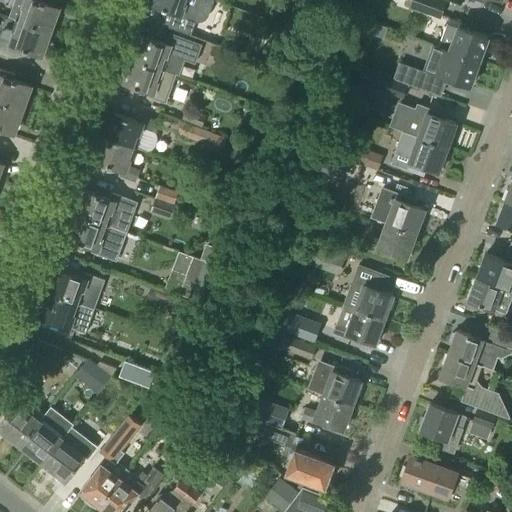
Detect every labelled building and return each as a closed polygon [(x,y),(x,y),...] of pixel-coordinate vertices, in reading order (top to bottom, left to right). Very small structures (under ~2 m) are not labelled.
[(13,0),(8,17),(17,20),(49,32),(58,7),(40,0),(13,0)] [(150,0),(149,3),(161,7),(162,7),(157,22),(189,33),(195,18),(198,19),(199,20),(200,20),(202,19),(203,19),(204,18),(205,17),(206,16),(206,15),(211,0),(150,0)] [(406,0),(405,5),(440,18),(446,0),(406,0)] [(438,46),(448,49),(479,60),(483,48),(486,49),(489,40),(486,39),(488,36),(464,27),(465,23),(448,17),(445,28),(438,46)] [(49,32),(17,20),(13,31),(6,28),(2,30),(1,35),(0,35),(0,46),(11,51),(14,45),(41,55),(49,32)] [(138,32),(130,57),(160,67),(175,73),(179,74),(184,58),(194,61),(200,44),(169,33),(166,42),(138,32)] [(213,45),(208,60),(236,70),(241,55),(213,45)] [(448,49),(438,46),(436,45),(429,63),(431,63),(428,72),(398,61),(392,77),(439,94),(446,76),(470,84),(471,81),(474,82),(477,73),(474,72),(479,60),(448,49)] [(130,57),(121,81),(150,91),(148,96),(165,102),(175,73),(160,67),(130,57)] [(0,101),(22,109),(30,84),(13,79),(15,73),(5,70),(0,67),(0,101)] [(382,89),(403,97),(407,84),(386,77),(382,89)] [(0,127),(13,133),(22,109),(0,101),(0,127)] [(455,125),(456,122),(432,113),(433,109),(417,103),(415,107),(410,105),(401,130),(447,146),(451,134),(454,135),(457,126),(455,125)] [(206,114),(186,107),(182,119),(201,127),(206,114)] [(255,125),(260,123),(263,117),(260,112),(255,109),(250,112),(247,117),(249,123),(255,125)] [(102,135),(132,145),(145,150),(151,149),(154,146),(157,138),(156,134),(154,131),(153,130),(156,120),(140,114),(138,120),(111,110),(102,135)] [(212,131),(181,120),(177,132),(208,144),(212,131)] [(443,157),(447,146),(401,130),(390,161),(405,167),(406,165),(421,170),(423,165),(438,170),(439,167),(442,167),(445,158),(443,157)] [(212,131),(208,144),(206,148),(217,152),(223,135),(212,131)] [(132,145),(102,135),(93,159),(120,168),(119,173),(135,179),(139,170),(125,165),(132,145)] [(381,155),(360,147),(328,135),(323,149),(376,169),(381,155)] [(159,184),(155,197),(174,203),(178,191),(159,184)] [(385,221),(415,232),(420,220),(422,221),(426,212),(423,211),(424,208),(408,201),(410,196),(381,186),(370,216),(385,221)] [(83,188),(74,213),(105,223),(125,231),(136,201),(128,198),(112,192),(110,198),(83,188)] [(171,217),(175,205),(154,198),(150,210),(171,217)] [(511,202),(504,200),(496,222),(511,228),(511,238),(510,244),(511,244),(511,202)] [(125,231),(105,223),(74,213),(66,236),(95,247),(94,252),(116,260),(126,231),(125,231)] [(415,232),(385,221),(379,238),(368,234),(364,245),(381,252),(383,247),(407,256),(408,253),(410,254),(414,245),(411,243),(415,232)] [(509,243),(503,259),(504,259),(511,262),(511,244),(510,244),(509,243)] [(208,246),(204,257),(226,264),(229,253),(208,246)] [(329,249),(323,267),(338,273),(345,255),(329,249)] [(485,252),(476,275),(511,288),(511,278),(506,276),(511,263),(511,262),(504,259),(503,259),(485,252)] [(213,307),(229,270),(194,256),(179,293),(213,307)] [(353,275),(343,303),(384,318),(388,306),(391,306),(394,298),(392,296),(393,293),(384,290),(390,273),(357,262),(353,275)] [(55,266),(46,290),(77,301),(94,307),(104,278),(84,271),(82,276),(55,266)] [(511,288),(476,275),(468,299),(507,313),(511,298),(511,288)] [(145,300),(183,314),(188,298),(151,285),(145,300)] [(77,301),(46,290),(46,292),(42,291),(38,302),(42,303),(38,314),(85,331),(94,307),(77,301)] [(380,329),(384,318),(343,303),(332,331),(350,337),(351,333),(375,342),(376,339),(379,339),(382,331),(380,329)] [(294,335),(299,321),(281,314),(276,328),(294,335)] [(299,321),(294,335),(313,342),(318,328),(299,321)] [(491,368),(500,345),(511,349),(511,332),(485,323),(480,337),(457,328),(456,330),(452,331),(449,338),(452,342),(448,352),(482,364),(491,368)] [(311,343),(292,336),(288,348),(307,355),(311,343)] [(63,347),(40,339),(35,352),(58,361),(63,347)] [(166,376),(188,383),(193,370),(198,354),(201,346),(187,341),(178,368),(170,365),(166,376)] [(464,388),(460,399),(510,417),(510,415),(499,391),(481,385),(476,378),(482,364),(448,352),(439,375),(454,381),(453,384),(464,388)] [(198,354),(193,370),(214,380),(221,364),(198,354)] [(74,374),(98,393),(111,375),(88,357),(74,374)] [(306,387),(322,393),(352,404),(356,393),(359,393),(362,385),(360,383),(361,379),(347,374),(350,368),(338,363),(337,366),(317,358),(306,387)] [(158,373),(151,382),(154,384),(158,384),(161,384),(164,382),(167,380),(158,373)] [(0,427),(20,443),(45,412),(28,399),(36,390),(26,382),(12,401),(15,403),(0,422),(0,427)] [(348,415),(352,404),(322,393),(315,411),(304,407),(300,417),(318,423),(319,419),(343,428),(344,424),(347,425),(350,417),(348,415)] [(259,397),(251,416),(254,417),(256,418),(260,420),(281,427),(288,408),(259,397)] [(427,443),(443,448),(454,452),(463,427),(460,426),(464,416),(456,413),(456,412),(430,402),(420,428),(431,432),(427,443)] [(43,461),(61,437),(73,423),(72,422),(69,426),(48,410),(51,406),(50,405),(45,412),(20,443),(43,461)] [(472,421),(491,428),(496,413),(477,406),(472,421)] [(108,453),(79,490),(87,495),(85,497),(96,506),(127,467),(117,460),(124,452),(120,450),(140,425),(128,415),(102,448),(108,453)] [(245,415),(242,426),(256,432),(258,427),(260,420),(256,418),(254,417),(251,416),(245,415)] [(298,433),(296,433),(281,427),(260,420),(258,427),(256,432),(255,433),(284,444),(281,452),(290,456),(293,446),(298,433)] [(203,450),(211,457),(221,444),(213,438),(204,431),(200,428),(193,437),(192,438),(205,448),(203,450)] [(66,479),(84,455),(72,445),(61,437),(43,461),(66,479)] [(221,444),(211,457),(202,468),(224,486),(244,462),(221,444)] [(293,446),(290,456),(284,470),(325,485),(334,461),(293,446)] [(466,487),(470,476),(410,454),(402,478),(405,479),(404,483),(406,487),(409,490),(413,490),(417,488),(419,485),(450,496),(454,483),(466,487)] [(127,467),(96,506),(103,511),(121,511),(136,493),(143,499),(164,473),(153,465),(147,474),(142,470),(137,476),(127,467)] [(511,511),(511,482),(491,474),(486,486),(490,487),(511,496),(504,511),(511,511)] [(283,511),(298,491),(279,476),(264,495),(283,511)] [(174,489),(182,496),(191,485),(182,479),(174,489)] [(191,485),(182,496),(192,503),(193,504),(201,493),(191,485)] [(293,511),(296,509),(304,511),(322,511),(328,496),(302,486),(282,511),(293,511)] [(169,511),(182,496),(174,489),(173,491),(156,496),(149,507),(144,511),(169,511)] [(185,511),(192,503),(182,496),(169,511),(185,511)]
